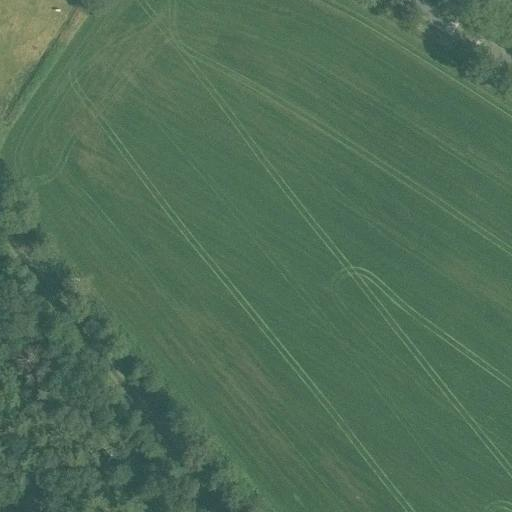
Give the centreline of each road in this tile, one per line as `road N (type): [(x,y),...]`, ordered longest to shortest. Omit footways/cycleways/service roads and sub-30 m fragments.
road 1 (track): [(220,511),(0,237)]
road 2 (unclassified): [(511,68),(406,0)]
